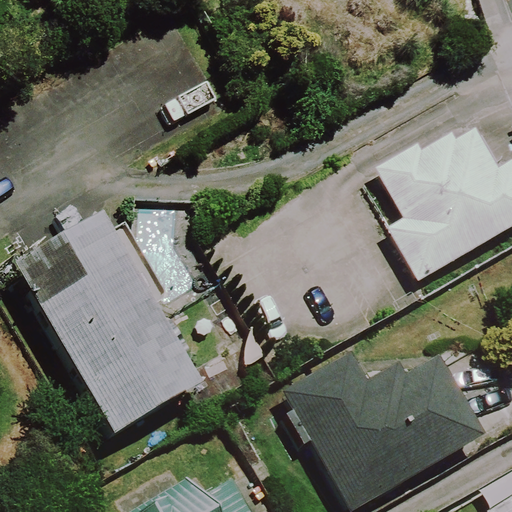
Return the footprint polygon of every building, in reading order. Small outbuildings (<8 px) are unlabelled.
[(491,182),(467,141),(449,152),(445,145),(415,162),(411,155),(368,179),(397,229),(381,238),(412,292),(511,235),(511,186),(505,174),(491,182)] [(103,455),(190,404),(92,233),(4,283),(103,455)] [(397,390),(391,379),(358,396),(342,366),(275,402),(333,511),(367,511),(474,455),(430,373),(397,390)] [(237,511),(223,489),(190,509),(179,489),(139,511),(237,511)] [(511,511),(511,503),(496,511),(511,511)]
